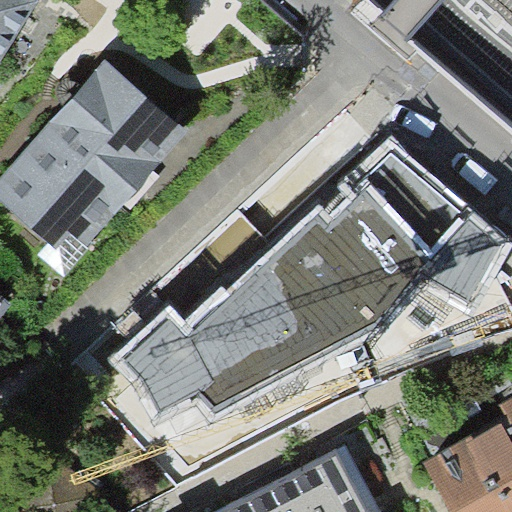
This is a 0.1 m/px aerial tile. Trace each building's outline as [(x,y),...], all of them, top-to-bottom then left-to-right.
[(0,0),(0,60),(37,0),(0,0)] [(0,177),(0,199),(49,243),(38,256),(64,278),(94,244),(90,241),(124,203),(153,170),(188,130),(105,58),(0,177)] [(511,246),(511,244),(391,135),(338,185),(343,189),(325,209),(320,203),(226,289),(221,285),(186,319),(171,304),(109,359),(133,382),(154,424),(198,404),(211,421),(376,333),(412,279),(474,318),(511,246)] [(160,177),(153,170),(124,203),(132,210),(160,177)] [(0,317),(12,304),(0,292),(0,317)] [(511,511),(511,396),(499,404),(506,415),(499,419),(500,421),(466,441),(464,438),(423,461),(452,511),(511,511)] [(381,511),(346,443),(213,511),(381,511)]
